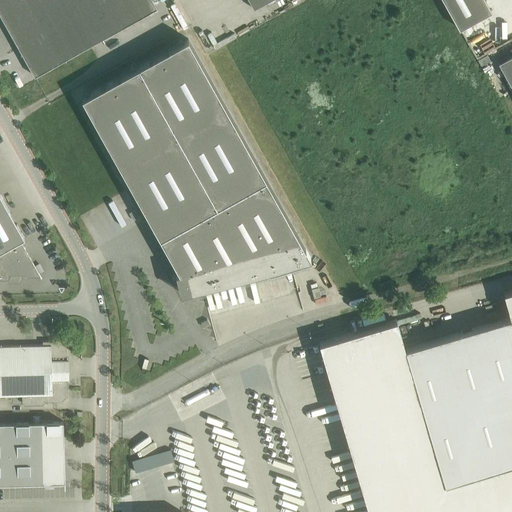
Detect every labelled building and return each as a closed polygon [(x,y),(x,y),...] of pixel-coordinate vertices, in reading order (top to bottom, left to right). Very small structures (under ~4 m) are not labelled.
[(0,0),(0,13),(35,76),(157,7),(152,0),(0,0)] [(269,0),(248,0),(254,9),(269,0)] [(443,0),(459,28),(491,10),(485,0),(443,0)] [(82,98),(179,272),(176,273),(181,293),(311,258),(310,257),(188,38),(82,98)] [(511,55),(500,62),(511,83),(511,55)] [(0,279),(8,279),(8,281),(18,281),(21,275),(26,275),(27,277),(40,276),(42,279),(21,241),(25,239),(0,194),(0,279)] [(133,221),(139,217),(136,210),(130,213),(133,221)] [(311,288),(314,298),(321,296),(318,286),(311,288)] [(319,342),(369,511),(511,511),(511,289),(503,292),(508,308),(510,317),(405,348),(397,319),(319,342)] [(43,344),(0,345),(0,395),(22,395),(22,401),(25,404),(42,403),(44,401),(61,401),(67,395),(67,379),(69,378),(69,358),(67,359),(66,346),(60,340),(43,341),(43,344)] [(0,482),(65,481),(63,421),(41,421),(41,415),(33,416),(33,421),(0,422),(0,482)]
